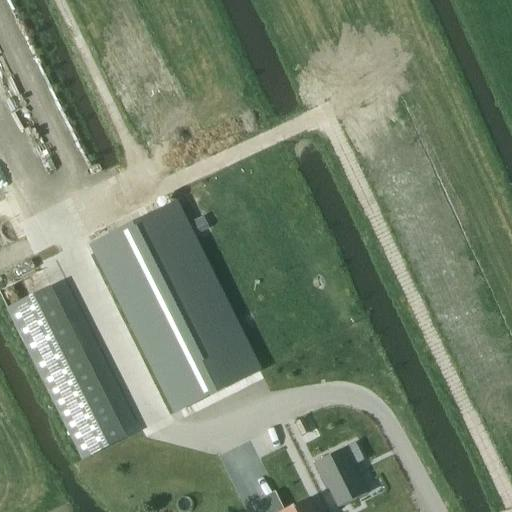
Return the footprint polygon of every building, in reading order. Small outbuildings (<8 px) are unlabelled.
[(170,207),(88,248),(172,416),(255,374),(170,207)] [(7,310),(37,371),(77,351),(46,290),(7,310)] [(37,371),(82,461),(122,441),(77,351),(37,371)] [(345,450),(316,463),(338,509),(367,495),(345,450)] [(285,511),(283,511),(316,511),(310,499),(285,511)]
